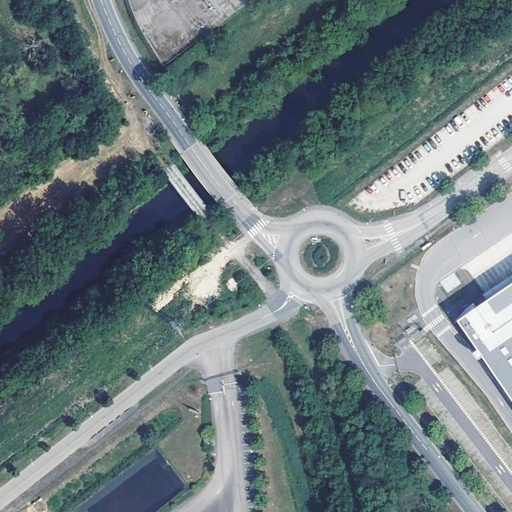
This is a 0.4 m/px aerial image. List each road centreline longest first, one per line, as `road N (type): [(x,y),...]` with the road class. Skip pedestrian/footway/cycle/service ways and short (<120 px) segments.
road 1 (unclassified): [(300,284),(276,308),(185,352),(0,499)]
road 2 (track): [(205,216),(272,295),(320,380),(357,511)]
road 3 (unclassified): [(101,0),(141,79),(257,228)]
road 4 (unclassified): [(351,341),(376,388),(472,511)]
road 5 (track): [(66,0),(108,86),(161,159)]
road 6 (unclassified): [(511,157),(392,235)]
